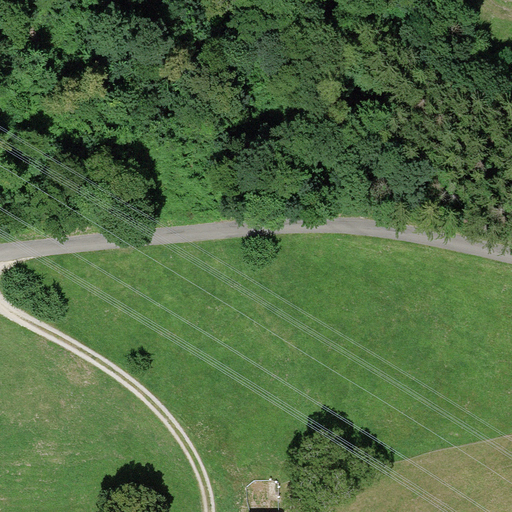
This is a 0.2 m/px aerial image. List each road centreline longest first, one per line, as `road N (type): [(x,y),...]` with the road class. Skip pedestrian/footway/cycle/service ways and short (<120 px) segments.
road 1 (unclassified): [(0,255),(328,224),(511,257)]
road 2 (track): [(0,301),(163,417),(202,485),(206,511)]
